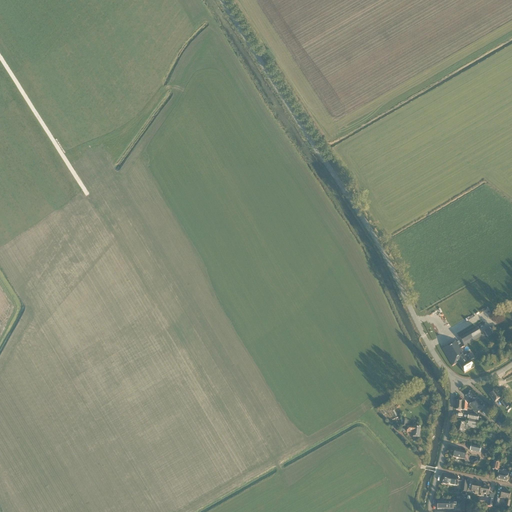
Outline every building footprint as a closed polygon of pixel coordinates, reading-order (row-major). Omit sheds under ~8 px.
[(474,290),(444,308),(455,326),(485,309),(474,290)] [(481,335),(477,328),(459,338),(465,347),(482,337),(481,335)] [(490,328),(484,332),(487,338),(493,334),(490,328)] [(452,367),(458,363),(464,374),(474,368),(471,361),(470,362),(466,356),(465,357),(456,342),(442,350),(452,367)] [(466,397),(472,403),(469,406),(478,413),(484,406),(476,399),(477,398),(470,392),(466,397)] [(489,395),(495,403),(500,399),(494,392),(489,395)] [(510,406),(505,400),(501,403),(506,410),(510,406)] [(457,401),(456,411),(462,411),(467,412),(467,409),(467,405),(465,403),(463,402),(457,401)] [(459,421),(456,433),(465,434),(466,428),(476,430),(478,422),(469,420),(468,425),(467,425),(467,424),(464,423),(459,421)] [(414,427),(414,428),(408,427),(407,433),(413,433),(413,438),(419,439),(421,428),(414,427)] [(453,458),(465,460),(466,452),(455,450),(453,458)] [(507,482),(509,473),(498,471),(497,480),(507,482)] [(444,476),(442,484),(447,485),(457,487),(458,479),(449,477),(449,478),(444,476)] [(480,494),(481,487),(481,486),(472,485),(471,492),(478,493),(478,496),(481,497),(481,495),(480,494)] [(489,498),(490,495),(489,495),(490,489),(481,487),(480,494),(481,495),(487,495),(486,498),(489,498)] [(509,508),(510,503),(511,499),(509,499),(511,493),(502,491),(500,499),(507,500),(507,502),(506,507),(509,508)]
